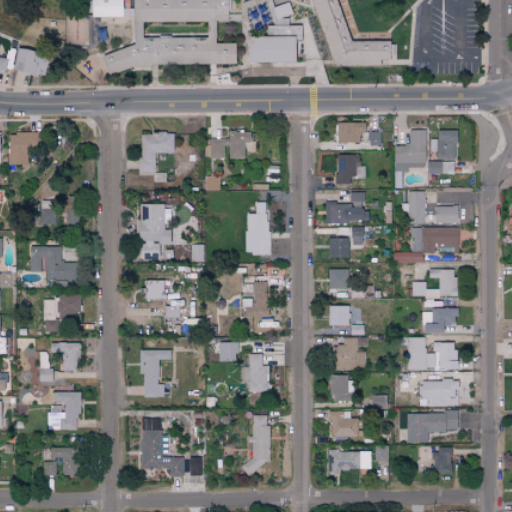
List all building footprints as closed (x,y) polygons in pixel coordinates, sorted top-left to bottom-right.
[(121,0),(89,0),(90,17),(122,17),(121,0)] [(234,65),(234,44),(215,43),(215,21),(227,21),(227,11),(230,11),(230,0),(132,0),(132,46),(100,56),(106,74),(109,74),(132,67),(145,67),(155,64),(234,65)] [(332,66),(379,66),(379,60),(389,60),(389,41),(349,41),(336,1),(311,1),(314,12),(318,12),(318,18),(332,66)] [(288,24),(287,15),(290,14),(288,3),(270,7),(274,27),(288,24)] [(64,44),(86,45),(87,18),(65,18),(64,44)] [(247,37),(247,63),(294,63),(294,41),(300,41),(300,26),(266,26),(266,37),(247,37)] [(44,54),(15,50),(13,72),(42,75),(44,54)] [(335,142),(361,142),(362,122),(335,121),(335,142)] [(423,129),(408,129),(408,144),(393,145),(394,171),(406,171),(406,168),(424,167),(423,129)] [(430,138),(430,151),(435,151),(435,159),(454,159),(455,130),(436,129),(436,138),(430,138)] [(243,157),(242,142),(248,142),(248,131),(227,132),(227,138),(208,138),(209,158),(226,157),(226,158),(243,157)] [(379,145),(379,131),(368,131),(368,145),(379,145)] [(26,164),(26,154),(36,154),(36,132),(7,132),(7,164),(26,164)] [(139,132),(138,171),(153,172),(154,153),(172,153),(172,132),(139,132)] [(335,154),(334,183),(348,183),(349,177),(364,177),(364,166),(357,166),(357,154),(335,154)] [(425,173),(452,174),(453,162),(426,161),(425,173)] [(324,222),(366,221),(366,210),(363,210),(362,192),(350,192),(350,202),(324,203),(324,222)] [(55,200),(38,201),(39,224),(56,224),(55,200)] [(245,253),(266,253),(266,201),(254,202),(254,213),(245,213),(245,253)] [(139,259),(157,259),(157,243),(169,244),(169,229),(162,229),(162,203),(138,203),(138,241),(139,241),(139,259)] [(456,223),(456,205),(433,206),(433,223),(456,223)] [(361,245),(361,227),(350,227),(350,245),(361,245)] [(456,227),(410,227),(410,251),(456,250),(456,227)] [(347,257),(347,237),(327,238),(327,257),(347,257)] [(202,244),(190,244),(191,262),(203,261),(202,244)] [(42,280),(71,280),(71,262),(59,262),(59,246),(27,246),(27,271),(42,271),(42,280)] [(421,262),(421,252),(391,252),(391,261),(421,262)] [(347,289),(347,269),(327,268),(326,288),(347,289)] [(454,296),(454,269),(427,269),(427,278),(437,278),(437,289),(424,288),(424,282),(410,282),(410,296),(454,296)] [(143,299),(163,300),(163,280),(143,279),(143,299)] [(244,316),(266,316),(266,282),(251,282),(251,306),(244,306),(244,316)] [(42,299),(42,331),(55,331),(55,319),(77,320),(77,294),(55,294),(55,299),(42,299)] [(163,317),(177,317),(178,300),(163,300),(163,317)] [(327,325),(347,325),(347,305),(327,305),(327,325)] [(421,312),(421,332),(441,332),(441,325),(455,324),(454,307),(429,308),(429,311),(421,312)] [(366,337),(342,338),(342,345),(331,345),(331,370),(364,370),(364,352),(357,352),(356,346),(366,346),(366,337)] [(424,337),(406,337),(406,368),(433,369),(433,353),(424,353),(424,337)] [(60,370),(78,370),(78,342),(48,343),(48,352),(60,352),(60,370)] [(217,342),(217,360),(236,359),(236,342),(217,342)] [(437,369),(455,368),(454,342),(431,342),(431,351),(437,351),(437,369)] [(142,397),(163,397),(163,384),(157,384),(157,360),(169,359),(169,349),(138,350),(138,374),(142,374),(142,397)] [(260,366),(260,354),(247,354),(248,366),(240,366),(240,381),(247,381),(247,392),(267,391),(267,366),(260,366)] [(347,375),(329,374),(329,400),(350,401),(351,385),(346,385),(347,375)] [(455,405),(455,380),(420,380),(420,398),(429,398),(429,406),(455,405)] [(78,392),(52,391),(52,401),(61,401),(61,406),(47,405),(46,429),(78,429),(78,392)] [(385,395),(370,395),(370,407),(385,407),(385,395)] [(356,436),(356,418),(349,418),(348,411),(328,411),(329,436),(356,436)] [(405,413),(405,442),(426,442),(426,431),(456,431),(456,412),(405,413)] [(269,425),(265,425),(265,415),(250,415),(250,443),(251,443),(251,462),(243,462),(243,467),(269,467),(269,425)] [(181,457),(160,457),(160,418),(139,418),(140,468),(168,468),(168,477),(182,477),(181,457)] [(60,475),(75,475),(76,447),(49,447),(49,461),(42,461),(41,475),(54,475),(54,463),(60,463),(60,475)] [(449,448),(430,449),(431,473),(449,473),(449,448)] [(327,450),(327,474),(336,474),(336,468),(369,469),(369,451),(327,450)] [(188,475),(199,475),(198,457),(188,457),(188,475)]
